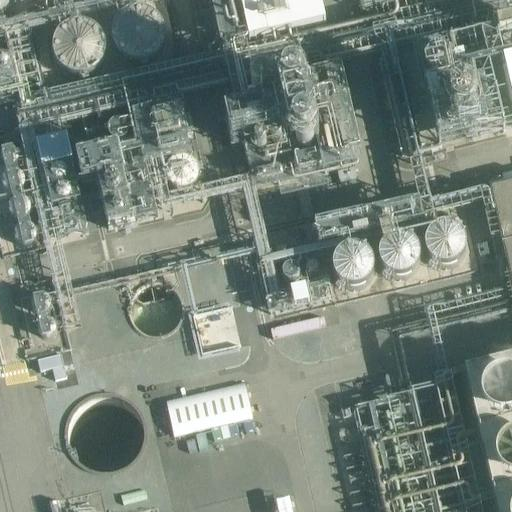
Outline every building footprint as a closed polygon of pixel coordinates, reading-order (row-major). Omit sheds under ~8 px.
[(511,511),(511,0),(469,0),(427,10),(424,0),(359,0),(362,14),(381,10),(383,21),(248,51),(247,43),(249,43),(250,45),(326,28),(319,0),(216,0),(217,1),(211,3),(223,57),(44,98),(30,35),(72,26),(72,30),(65,33),(61,37),(57,42),(55,49),(54,56),(56,64),(59,70),(63,75),(69,79),(76,81),(82,81),(89,80),(94,77),(98,74),(103,68),(106,61),(106,54),(106,49),(114,47),(116,53),(118,56),(122,62),(129,66),(137,68),(145,67),(152,65),(158,60),(162,54),(165,48),(165,38),(163,31),(160,25),(154,20),(149,17),(141,15),(135,15),(135,12),(147,9),(145,0),(138,0),(126,3),(125,0),(0,0),(0,43),(5,43),(11,73),(0,75),(0,100),(14,97),(64,334),(80,330),(74,301),(256,258),(269,317),(320,305),(319,298),(320,299),(321,300),(322,300),(324,300),(325,300),(326,299),(326,297),(326,296),(326,294),(325,293),(324,293),(322,293),(321,293),(320,293),(320,294),(319,295),(318,296),(318,297),(318,293),(330,290),(328,283),(306,288),(307,292),(279,298),(273,267),(438,230),(438,227),(436,228),(434,218),(483,207),(496,266),(506,264),(490,194),(484,195),(484,194),(431,207),(418,156),(511,134),(511,511),(511,363),(466,374),(466,376),(449,380),(438,334),(511,317),(511,306),(436,325),(434,319),(511,300),(511,291),(424,312),(427,327),(389,336),(402,400),(353,411),(375,511),(511,511)] [(9,152),(6,152),(4,154),(2,156),(1,159),(1,162),(2,165),(3,167),(6,169),(9,169),(12,169),(14,168),(17,166),(18,164),(19,161),(18,158),(17,155),(15,153),(12,152),(9,152)] [(8,194),(11,195),(14,196),(17,195),(20,193),(22,191),(24,188),(24,184),(23,181),(21,178),(18,176),(14,175),(11,175),(8,177),(5,179),(4,182),(3,185),(4,188),(5,191),(8,194)] [(490,192),(490,194),(506,264),(511,290),(511,177),(502,179),(503,188),(490,192)] [(13,221),(16,222),(20,223),(23,222),(26,220),(28,218),(30,214),(30,211),(29,207),(26,205),(23,203),(20,202),(17,202),(14,204),(11,206),(10,209),(9,212),(10,215),(11,218),(13,221)] [(20,248),(23,249),(26,250),(30,249),(33,247),(35,245),(36,241),(36,238),(35,235),(33,232),(30,230),(27,229),(23,229),(20,231),(18,233),(16,236),(16,239),(16,242),(18,245),(20,248)] [(454,271),(459,267),(464,262),(466,256),(466,249),(464,243),(460,238),(455,234),(448,232),(442,232),(436,235),(431,239),(427,245),(426,251),(427,258),(430,264),(434,268),(440,271),(447,272),(454,271)] [(408,282),(414,278),(418,273),(420,267),(420,260),(418,254),(414,248),(409,245),(403,243),(396,243),(390,246),(385,250),(382,255),(380,262),(381,268),(384,274),(389,279),(395,282),(401,283),(408,282)] [(361,292),(367,288),(371,283),(373,277),(374,270),(371,264),(368,259),(362,255),(356,253),(349,253),(343,256),(338,260),(335,266),(333,272),(334,279),(337,285),(342,289),(348,292),(354,293),(361,292)] [(308,277),(310,278),(312,278),(314,278),(315,277),(317,275),(318,274),(318,271),(317,269),(316,268),(315,267),(313,266),(311,266),(309,267),(307,268),(306,270),(306,272),(306,274),(307,275),(308,277)] [(297,282),(299,279),(299,276),(299,274),(298,271),(296,269),(294,268),(291,267),(288,268),(285,269),(284,271),(282,274),(282,277),(283,280),(285,282),(287,284),(290,285),(293,284),(295,283),(297,282)] [(183,307),(179,299),(173,292),(166,288),(157,287),(148,288),(141,292),(134,298),(131,307),(130,316),(132,325),(137,332),(144,338),(153,341),(162,341),(171,337),(178,331),(182,324),(184,315),(183,307)] [(34,311),(35,314),(38,316),(41,317),(44,317),(46,316),(49,314),(51,311),(51,308),(51,305),(50,303),(48,300),(45,299),(42,298),(39,299),(37,300),(34,302),(33,305),(33,308),(34,311)] [(40,336),(41,338),(44,340),(47,341),(50,341),(53,340),(55,338),(57,336),(57,333),(57,330),(56,327),(54,325),(51,324),(48,323),(45,323),(43,325),(40,327),(39,330),(39,333),(40,336)] [(244,387),(166,405),(174,440),(253,422),(244,387)]
